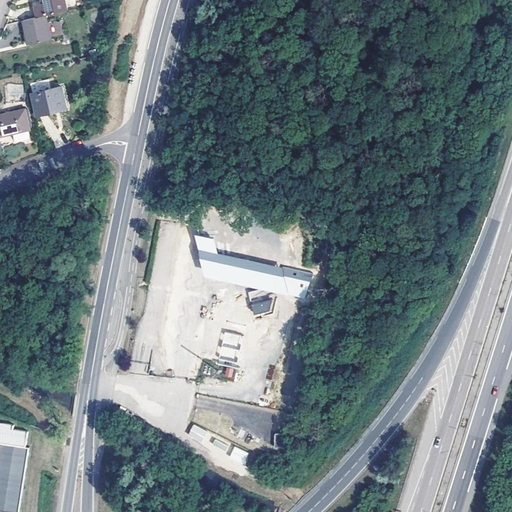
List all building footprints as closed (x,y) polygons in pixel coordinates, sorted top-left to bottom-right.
[(35,4),(38,17),(47,14),(68,9),(66,0),(43,0),(44,2),(35,4)] [(38,17),(24,20),(29,44),(52,38),(47,14),(38,17)] [(38,114),(67,107),(62,85),(33,92),(38,114)] [(0,135),(31,129),(26,107),(0,114),(0,135)] [(308,296),(314,273),(275,264),(220,252),(216,236),(197,233),(207,274),(282,291),(308,296)] [(274,293),(252,291),(250,312),(272,314),(274,293)] [(250,326),(227,321),(218,363),(241,368),(250,326)] [(0,510),(2,511),(7,511),(6,511),(20,511),(30,446),(26,446),(28,431),(13,429),(14,425),(0,422),(0,510)] [(194,424),(187,434),(200,443),(207,432),(194,424)] [(289,448),(289,434),(276,434),(276,447),(289,448)] [(226,451),(229,445),(215,439),(212,445),(226,451)] [(228,457),(244,465),(250,453),(234,446),(228,457)]
